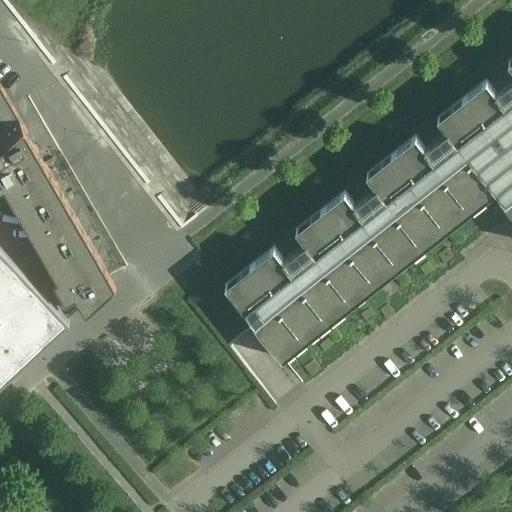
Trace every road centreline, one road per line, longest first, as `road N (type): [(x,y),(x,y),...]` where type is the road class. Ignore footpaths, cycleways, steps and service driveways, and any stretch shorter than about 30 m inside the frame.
road 1 (residential): [(299,410),(480,266),(495,264),(511,278)]
road 2 (unclassified): [(167,250),(48,94)]
road 3 (residential): [(186,511),(194,493),(299,410)]
